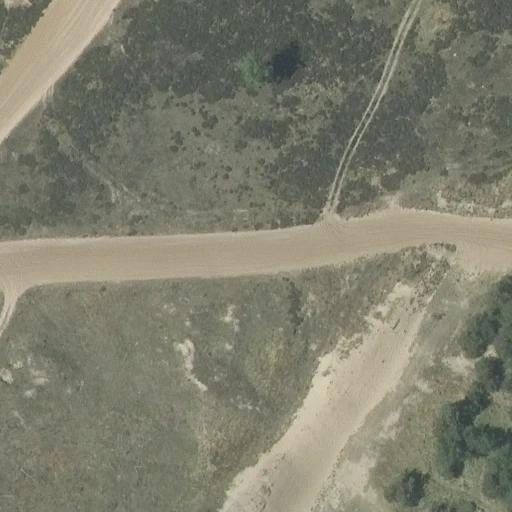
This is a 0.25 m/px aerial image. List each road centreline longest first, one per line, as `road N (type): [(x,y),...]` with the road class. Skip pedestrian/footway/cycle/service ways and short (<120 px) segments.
road 1 (track): [(0,266),(446,232),(511,242)]
road 2 (track): [(0,107),(81,0)]
